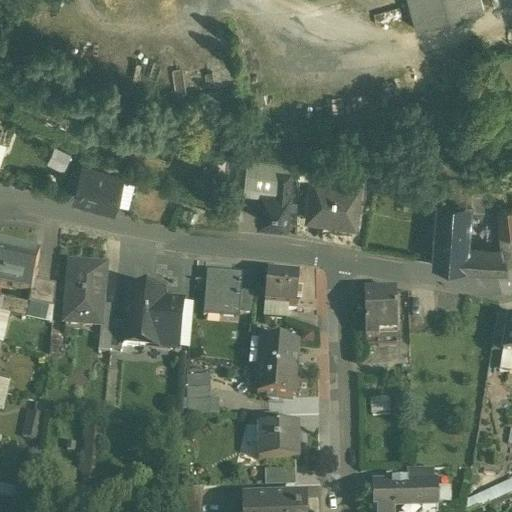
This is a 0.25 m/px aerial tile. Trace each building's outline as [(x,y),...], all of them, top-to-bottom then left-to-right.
[(409,0),(417,25),(483,7),(481,0),(409,0)] [(55,150),(49,163),(64,169),(69,157),(55,150)] [(257,158),(222,155),(219,175),(231,181),(232,187),(246,189),(249,165),(256,166),(257,158)] [(256,166),(249,165),(246,189),(260,191),(260,190),(261,190),(263,166),(256,166)] [(292,169),(276,167),(273,191),(261,190),(260,190),(260,191),(258,223),(287,225),(292,169)] [(121,178),(82,168),(74,199),(112,210),(113,206),(121,178)] [(401,186),(414,187),(415,174),(402,173),(401,186)] [(498,208),(511,209),(511,184),(511,177),(468,174),(469,182),(425,181),(424,202),(492,207),(498,208)] [(359,181),(311,176),(307,219),(354,224),(359,181)] [(136,182),(121,178),(113,206),(128,210),(136,182)] [(465,209),(435,207),(431,264),(461,269),(462,250),(465,209)] [(511,209),(498,208),(499,214),(501,234),(511,232),(511,209)] [(511,232),(501,234),(503,252),(506,265),(511,263),(511,232)] [(0,285),(32,292),(34,280),(39,254),(0,245),(0,285)] [(503,252),(462,250),(461,269),(506,270),(506,265),(503,252)] [(104,268),(69,266),(65,319),(82,320),(82,326),(100,328),(102,307),(104,268)] [(241,275),(205,273),(202,319),(238,321),(238,315),(240,294),(241,275)] [(298,277),(267,274),(265,306),(285,307),(296,308),(298,277)] [(56,285),(34,280),(32,292),(29,303),(31,304),(54,308),(56,285)] [(165,293),(127,290),(124,323),(122,345),(123,345),(178,350),(183,301),(164,299),(165,293)] [(396,332),(395,293),(364,293),(365,337),(378,337),(378,332),(396,332)] [(252,295),(240,294),(238,315),(250,316),(252,295)] [(29,303),(2,298),(0,306),(0,312),(27,318),(31,304),(29,303)] [(285,307),(265,306),(264,319),(284,321),(285,307)] [(113,308),(102,307),(100,328),(98,352),(109,353),(113,308)] [(508,320),(497,318),(492,343),(504,345),(508,320)] [(511,320),(508,320),(504,345),(502,354),(502,355),(511,356),(511,320)] [(124,323),(112,322),(110,351),(122,353),(123,345),(122,345),(124,323)] [(406,353),(405,336),(391,337),(392,354),(406,353)] [(299,343),(262,339),(260,367),(297,370),(299,343)] [(511,356),(502,355),(502,354),(499,372),(511,374),(511,356)] [(297,370),(260,367),(257,395),(294,398),(297,370)] [(208,378),(187,378),(187,416),(218,415),(218,403),(209,403),(208,378)] [(9,382),(0,379),(0,393),(6,395),(9,382)] [(277,414),(251,415),(251,430),(257,429),(257,427),(277,426),(277,414)] [(277,426),(257,427),(257,429),(258,459),(300,458),(299,426),(277,426)] [(296,469),(265,470),(265,485),(296,484),(296,469)] [(432,470),(407,471),(407,482),(433,482),(432,470)] [(407,482),(372,483),(372,511),(436,511),(436,482),(433,482),(407,482)] [(174,511),(198,511),(199,492),(175,492),(174,511)] [(307,511),(307,495),(243,498),(243,511),(307,511)]
